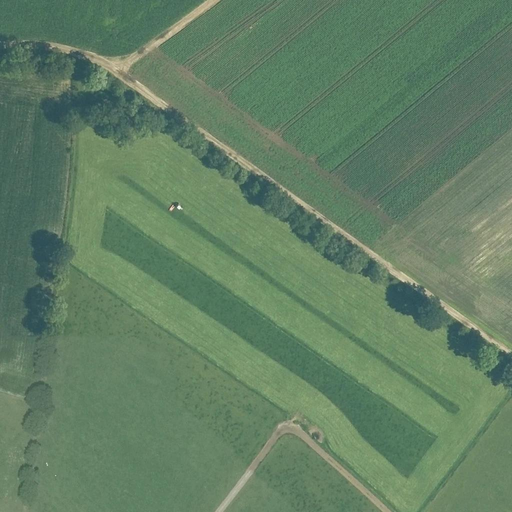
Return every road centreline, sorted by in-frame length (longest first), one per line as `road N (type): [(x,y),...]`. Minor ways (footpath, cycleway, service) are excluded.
road 1 (track): [(511,353),(118,72)]
road 2 (track): [(218,511),(285,426),(387,511)]
road 3 (track): [(118,72),(87,53),(0,46)]
road 4 (track): [(215,0),(118,72)]
